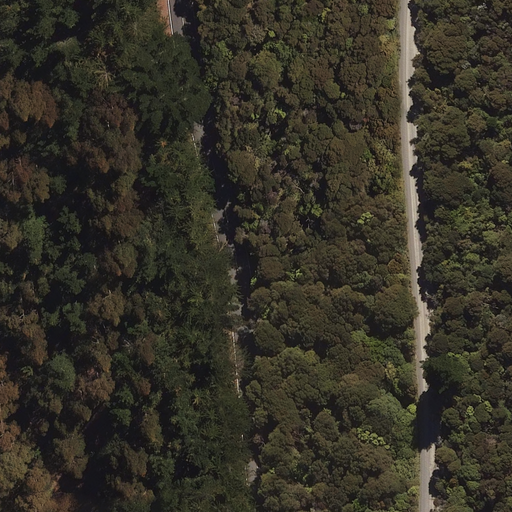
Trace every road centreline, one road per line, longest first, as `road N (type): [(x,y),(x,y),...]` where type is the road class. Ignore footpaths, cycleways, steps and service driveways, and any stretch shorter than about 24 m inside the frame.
road 1 (secondary): [(262,511),(229,227),(181,0)]
road 2 (tertiary): [(426,511),(411,174),(417,0)]
